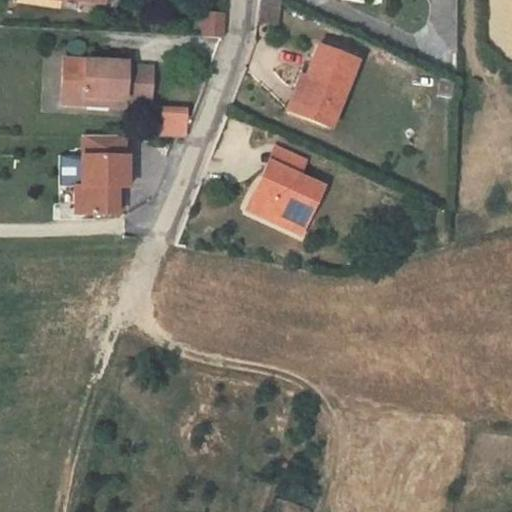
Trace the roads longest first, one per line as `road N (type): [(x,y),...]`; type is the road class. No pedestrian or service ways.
road 1 (residential): [(152,241),(235,44),(236,0)]
road 2 (track): [(142,281),(123,305),(62,481),(59,511)]
